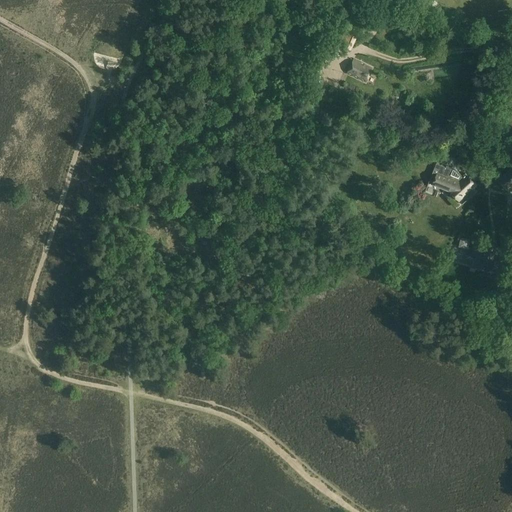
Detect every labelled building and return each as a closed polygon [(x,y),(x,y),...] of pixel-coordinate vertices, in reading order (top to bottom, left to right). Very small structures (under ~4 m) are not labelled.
[(382,0),(379,10),(406,21),(410,11),(382,0)] [(357,37),(349,33),(343,47),(351,50),(357,37)] [(373,69),(361,63),(354,60),(347,73),(366,83),(373,69)] [(465,175),(463,177),(456,169),(451,167),(450,169),(437,163),(429,182),(432,184),(432,185),(443,189),(451,192),(457,190),(464,197),(467,201),(476,193),(473,189),(476,186),(465,175)] [(507,188),(511,183),(511,170),(500,181),(507,188)] [(511,237),(504,235),(500,246),(511,249),(511,237)] [(492,272),(495,260),(493,260),(497,248),(477,242),(473,255),(475,256),(475,257),(462,253),(459,261),(482,268),(482,269),(485,270),(485,271),(486,271),(487,272),(488,271),(489,271),(492,272)]
